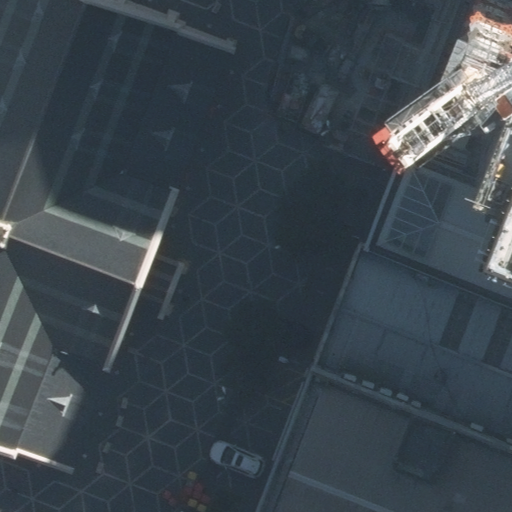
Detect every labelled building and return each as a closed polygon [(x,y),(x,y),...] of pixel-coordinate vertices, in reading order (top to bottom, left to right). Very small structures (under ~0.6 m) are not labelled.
[(0,0),(0,444),(17,451),(72,472),(113,363),(136,305),(162,315),(183,259),(155,249),(180,185),(233,44),(181,24),(116,0),(0,0)] [(511,0),(457,0),(404,140),(511,181),(511,0)] [(511,193),(410,155),(377,252),(511,302),(511,193)] [(511,302),(377,252),(334,363),(511,430),(511,302)] [(511,511),(511,430),(334,363),(272,511),(511,511)]
